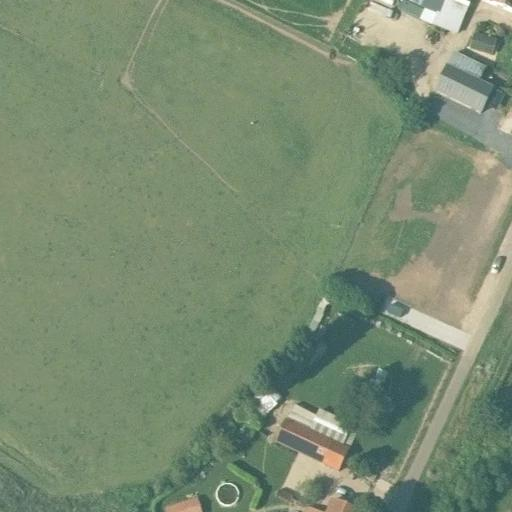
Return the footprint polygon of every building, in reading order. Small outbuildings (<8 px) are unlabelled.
[(473,0),(447,0),(440,19),(460,27),(473,0)] [(511,0),(478,0),(490,5),(511,14),(511,0)] [(496,41),(474,35),(469,50),(492,57),(496,41)] [(479,116),(493,89),(447,66),(434,94),(479,116)] [(350,450),(347,449),(286,420),(274,445),(338,475),(350,450)] [(199,511),(198,499),(165,504),(166,511),(199,511)] [(356,511),(334,501),(328,511),(317,511),(311,509),(309,511),(356,511)]
